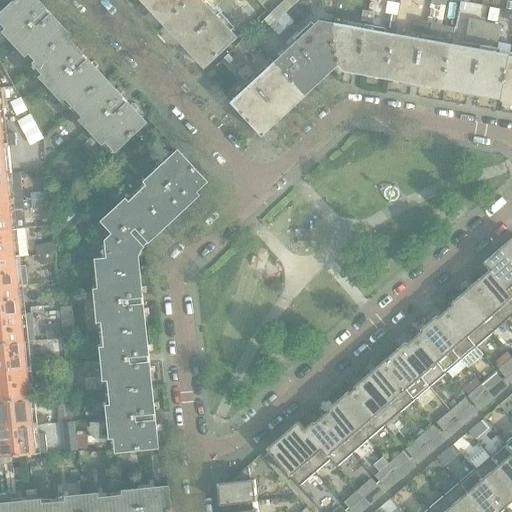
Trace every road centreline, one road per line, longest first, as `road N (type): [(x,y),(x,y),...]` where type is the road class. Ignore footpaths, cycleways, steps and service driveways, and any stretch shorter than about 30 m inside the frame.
road 1 (residential): [(511,208),(245,437),(187,458)]
road 2 (residential): [(187,458),(177,263),(260,186)]
road 3 (residential): [(260,186),(348,108),(511,138)]
road 4 (residential): [(85,0),(260,186)]
